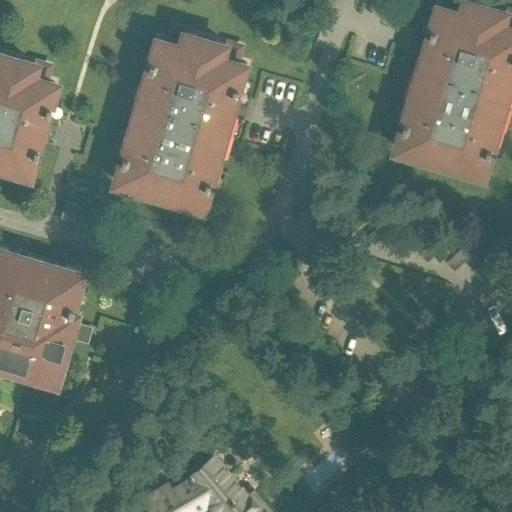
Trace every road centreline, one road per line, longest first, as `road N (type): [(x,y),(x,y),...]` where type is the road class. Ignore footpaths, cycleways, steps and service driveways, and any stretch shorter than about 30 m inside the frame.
road 1 (residential): [(12,511),(220,269)]
road 2 (residential): [(220,269),(282,229),(347,0)]
road 3 (residential): [(0,212),(220,269)]
